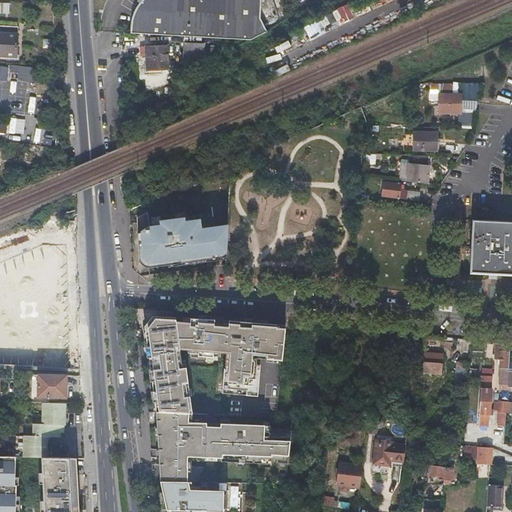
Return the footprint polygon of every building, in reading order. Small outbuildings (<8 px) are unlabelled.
[(131,28),(130,33),(150,35),(193,37),(247,41),(264,31),(256,18),(256,0),(197,0),(195,2),(192,0),(145,0),(144,1),(142,3),(138,8),(134,13),(133,16),(132,20),(131,25),(131,28)] [(0,1),(0,12),(10,13),(10,2),(0,1)] [(0,54),(16,55),(17,40),(18,26),(0,24),(0,54)] [(203,59),(203,52),(204,44),(185,43),(183,67),(203,59)] [(165,46),(155,46),(145,46),(146,70),(166,70),(165,46)] [(38,94),(40,67),(11,65),(10,81),(0,80),(0,106),(7,107),(8,95),(18,96),(19,80),(28,81),(27,93),(38,94)] [(0,80),(9,81),(10,66),(0,65),(0,80)] [(460,114),(460,105),(460,95),(449,95),(450,92),(453,92),(453,84),(439,85),(438,113),(460,114)] [(45,143),(46,129),(25,128),(25,143),(45,143)] [(413,151),(425,151),(436,152),(437,134),(414,133),(413,151)] [(375,164),(376,155),(367,154),(366,163),(375,164)] [(419,163),(429,163),(430,155),(420,155),(419,163)] [(403,182),(423,185),(425,166),(405,164),(403,182)] [(416,196),(410,196),(405,195),(405,192),(398,191),(399,185),(382,183),(380,197),(415,201),(416,196)] [(177,210),(180,218),(183,227),(208,220),(203,202),(177,210)] [(511,223),(470,221),(467,274),(511,276),(511,223)] [(136,267),(141,265),(146,263),(147,267),(159,263),(154,244),(131,251),(136,267)] [(37,290),(48,288),(59,287),(55,257),(33,260),(37,290)] [(169,273),(197,269),(196,261),(189,262),(188,259),(167,263),(169,273)] [(28,337),(40,337),(39,316),(12,316),(12,337),(28,337)] [(242,394),(278,396),(280,365),(276,365),(276,358),(286,359),(288,325),(156,317),(146,326),(147,332),(146,332),(156,413),(212,415),(205,370),(202,370),(199,352),(207,352),(207,355),(232,356),(232,354),(249,355),(248,370),(244,370),(242,394)] [(65,336),(40,337),(28,337),(28,351),(46,351),(46,361),(66,360),(65,336)] [(456,350),(466,352),(468,340),(458,338),(456,350)] [(502,383),(502,386),(502,388),(511,389),(511,370),(508,370),(509,343),(495,342),(495,349),(501,349),(498,383),(502,383)] [(470,356),(462,355),(454,355),(453,361),(469,363),(470,356)] [(440,363),(439,363),(437,363),(437,357),(425,356),(424,362),(419,361),(418,372),(440,374),(440,363)] [(38,375),(38,386),(38,397),(66,397),(66,375),(38,375)] [(480,420),(490,421),(493,377),(482,377),(480,420)] [(465,410),(466,405),(466,400),(451,399),(450,408),(465,410)] [(499,401),(498,413),(506,414),(506,401),(499,401)] [(65,425),(66,403),(42,402),(41,424),(32,423),(32,435),(23,435),(23,457),(47,457),(48,436),(60,436),(61,431),(64,431),(64,425),(65,425)] [(429,433),(429,439),(428,441),(444,442),(445,432),(429,431),(429,433)] [(396,463),(398,447),(393,447),(393,444),(376,444),(375,467),(392,468),(392,463),(396,463)] [(405,447),(398,447),(396,463),(404,463),(405,447)] [(476,464),(492,464),(493,447),(477,447),(476,464)] [(336,484),(340,485),(344,485),(343,490),(349,491),(349,486),(360,487),(363,466),(339,463),(336,484)] [(446,475),(445,483),(451,484),(452,466),(446,466),(425,464),(424,473),(446,475)] [(0,511),(38,511),(39,485),(0,484),(0,511)] [(500,506),(501,496),(502,486),(487,485),(486,505),(500,506)] [(350,503),(331,500),(330,506),(349,510),(350,503)]
